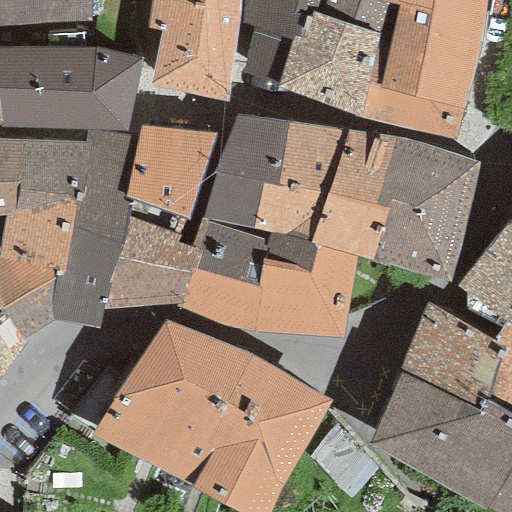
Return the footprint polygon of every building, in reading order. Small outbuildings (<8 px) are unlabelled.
[(0,0),(0,49),(92,49),(91,0),(0,0)] [(236,0),(150,0),(146,29),(160,32),(149,87),(226,102),(236,0)] [(244,0),(242,24),(253,24),(240,81),(274,92),(276,86),(290,39),(298,40),(306,14),(316,17),(320,0),(244,0)] [(373,0),(320,0),(316,17),(306,14),(298,40),(290,39),(276,86),(360,120),(368,85),(380,87),(388,44),(396,5),(373,1),(373,0)] [(484,19),(484,0),(373,0),(373,1),(396,5),(484,19)] [(484,19),(396,5),(388,44),(473,64),(484,19)] [(462,109),(473,64),(388,44),(380,87),(462,109)] [(92,49),(0,49),(0,118),(1,126),(81,128),(126,131),(142,59),(95,49),(92,49)] [(462,109),(380,87),(368,85),(360,120),(453,140),(462,109)] [(287,122),(235,115),(201,219),(252,230),(260,185),(275,187),(287,122)] [(347,132),(287,122),(275,187),(260,185),(252,230),(309,242),(347,132)] [(215,135),(138,126),(136,136),(126,193),(124,199),(184,219),(186,219),(215,135)] [(136,136),(84,132),(83,143),(18,141),(12,214),(76,202),(79,186),(126,193),(136,136)] [(402,139),(347,132),(309,242),(357,256),(449,283),(479,163),(402,139)] [(0,243),(5,215),(12,214),(18,141),(0,140),(0,243)] [(176,242),(184,219),(124,199),(126,193),(79,186),(76,202),(61,275),(53,275),(52,321),(97,329),(103,310),(166,305),(179,304),(199,250),(190,248),(184,247),(176,242)] [(0,306),(22,339),(52,321),(53,275),(61,275),(76,202),(12,214),(5,215),(0,243),(0,306)] [(252,230),(201,219),(190,248),(199,250),(179,304),(178,306),(224,327),(252,331),(342,340),(357,256),(309,242),(252,230)] [(511,219),(454,285),(503,322),(511,310),(511,219)] [(492,340),(426,302),(397,372),(481,411),(485,401),(506,348),(492,340)] [(0,376),(25,344),(22,339),(0,306),(0,376)] [(511,310),(503,322),(492,340),(506,348),(485,401),(511,418),(511,310)] [(248,354),(163,321),(91,435),(231,511),(270,511),(329,400),(248,354)] [(481,411),(397,372),(368,444),(485,510),(511,467),(511,418),(485,401),(481,411)] [(511,511),(511,467),(485,510),(489,511),(511,511)]
